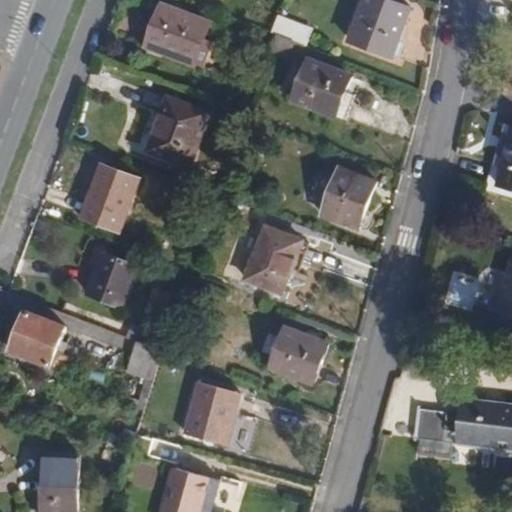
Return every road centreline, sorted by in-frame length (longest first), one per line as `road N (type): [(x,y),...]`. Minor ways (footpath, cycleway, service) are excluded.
road 1 (residential): [(462,0),(458,51),(337,511)]
road 2 (residential): [(0,253),(99,0)]
road 3 (primary): [(47,19),(0,143)]
